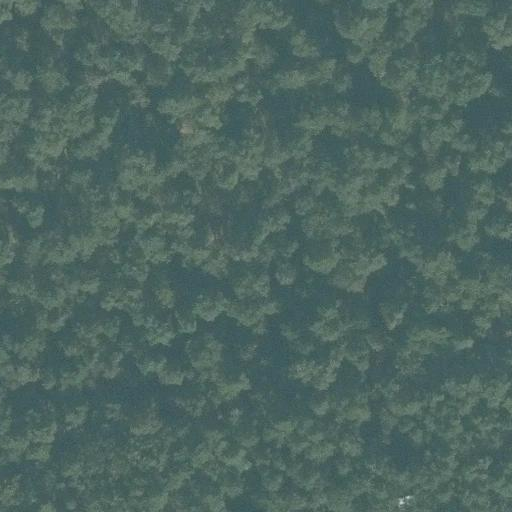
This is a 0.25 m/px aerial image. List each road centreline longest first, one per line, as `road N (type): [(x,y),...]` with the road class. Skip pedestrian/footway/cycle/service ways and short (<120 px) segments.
road 1 (unclassified): [(0,462),(117,415),(387,350)]
road 2 (track): [(0,247),(57,0)]
road 3 (unclassified): [(315,511),(387,350)]
road 4 (unclassified): [(387,350),(511,330)]
